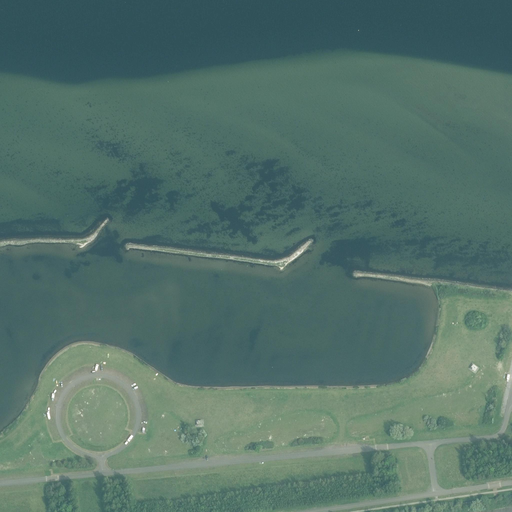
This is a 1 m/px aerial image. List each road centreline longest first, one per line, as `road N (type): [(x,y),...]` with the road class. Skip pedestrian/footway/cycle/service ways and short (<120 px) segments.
road 1 (unclassified): [(102,473),(428,443)]
road 2 (residential): [(101,455),(129,439),(137,408),(128,389),(99,375),(70,385),(57,412),(65,440),(91,455)]
road 3 (unclassified): [(310,511),(435,493)]
